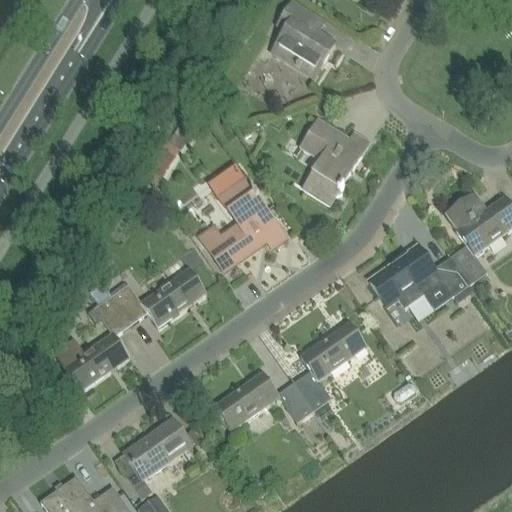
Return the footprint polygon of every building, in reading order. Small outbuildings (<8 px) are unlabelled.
[(310,88),(334,50),(305,32),(312,21),(290,7),(276,29),(284,34),(271,56),(288,67),(289,65),(295,68),(294,70),(297,72),(299,70),(314,80),(309,87),(310,88)] [(340,188),(367,146),(353,138),(349,144),(317,124),(300,151),(321,164),(303,193),(328,209),(337,194),(339,195),(343,190),(340,188)] [(237,228),(218,242),(211,232),(198,242),(223,277),(266,246),(271,252),(284,243),(256,203),(257,201),(254,196),(252,197),(242,183),(218,201),(237,228)] [(473,198),(444,218),(456,234),(454,236),(464,250),(448,261),(468,289),(485,277),(473,260),(511,231),(511,214),(502,201),(484,214),(473,198)] [(417,251),(368,286),(385,310),(396,302),(403,313),(445,284),(455,298),(450,301),(451,302),(468,289),(448,261),(432,273),(417,251)] [(156,332),(205,298),(188,273),(139,307),(156,332)] [(110,301),(130,329),(143,320),(123,293),(128,290),(127,289),(110,301)] [(98,311),(117,338),(130,329),(110,301),(93,313),(94,314),(98,311)] [(285,360),(264,316),(254,321),(274,365),(285,360)] [(316,385),(365,351),(348,327),(299,361),(316,385)] [(79,397),(128,362),(111,338),(62,372),(79,397)] [(229,436),(278,401),(261,377),(212,411),(229,436)] [(292,387),(312,416),(330,403),(329,402),(324,406),(305,378),(292,387)] [(296,428),(312,416),(292,387),(280,395),(300,423),(295,426),(296,428)] [(142,484),(190,450),(172,423),(122,458),(131,470),(122,476),(118,471),(117,472),(140,505),(151,497),(142,484)] [(126,511),(112,492),(92,506),(75,482),(40,507),(43,511),(126,511)]
